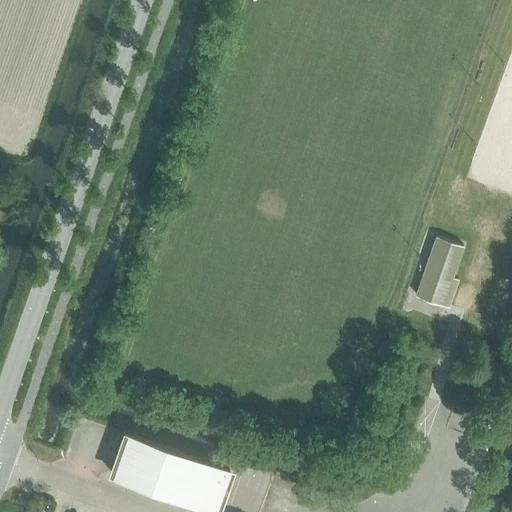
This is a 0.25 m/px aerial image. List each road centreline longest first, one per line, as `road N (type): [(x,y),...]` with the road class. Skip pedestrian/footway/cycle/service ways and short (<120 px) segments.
road 1 (tertiary): [(0,414),(145,0)]
road 2 (residential): [(0,462),(143,511)]
